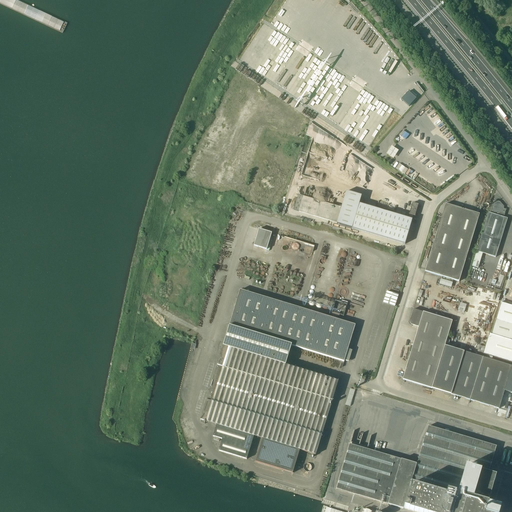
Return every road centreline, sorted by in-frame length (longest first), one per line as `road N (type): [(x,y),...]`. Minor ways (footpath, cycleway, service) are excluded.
road 1 (unclassified): [(511,428),(376,386),(433,204),(486,163)]
road 2 (unclassified): [(486,163),(360,0)]
road 3 (unclassified): [(511,142),(396,0)]
road 4 (motorway): [(411,0),(511,123)]
road 5 (motorway): [(511,105),(424,0)]
